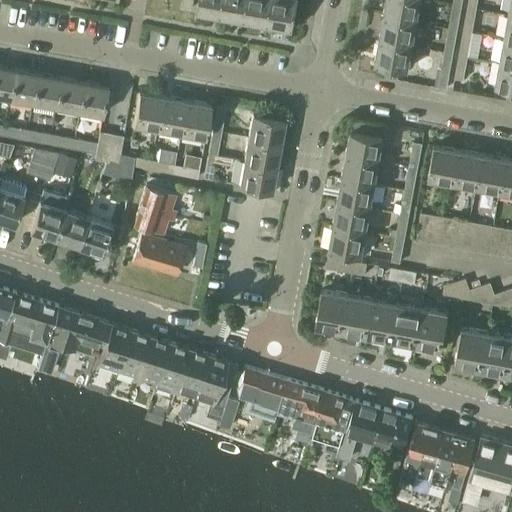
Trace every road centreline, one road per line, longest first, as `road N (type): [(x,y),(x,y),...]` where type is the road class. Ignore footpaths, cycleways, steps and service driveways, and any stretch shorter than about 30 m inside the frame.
road 1 (residential): [(322,90),(0,32)]
road 2 (tertiary): [(276,349),(0,262)]
road 3 (residential): [(276,349),(322,90)]
road 4 (tertiary): [(511,417),(276,349)]
road 5 (residential): [(511,122),(322,90)]
